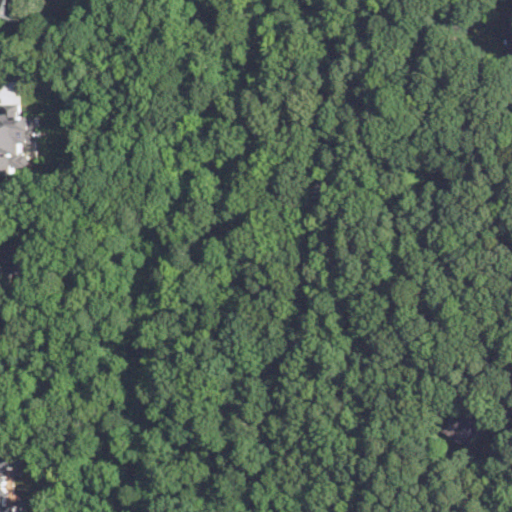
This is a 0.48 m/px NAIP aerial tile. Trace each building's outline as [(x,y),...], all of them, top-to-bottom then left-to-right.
[(0,0),(0,13),(21,20),(27,1),(22,0),(0,0)] [(0,111),(0,172),(17,172),(17,164),(31,163),(30,142),(40,142),(39,112),(22,113),(21,101),(4,101),(5,111),(0,111)] [(0,284),(4,289),(33,261),(20,248),(4,263),(0,259),(0,284)] [(450,413),(445,435),(475,442),(481,412),(465,408),(463,416),(450,413)] [(20,511),(20,501),(12,501),(11,449),(0,449),(0,511),(20,511)]
